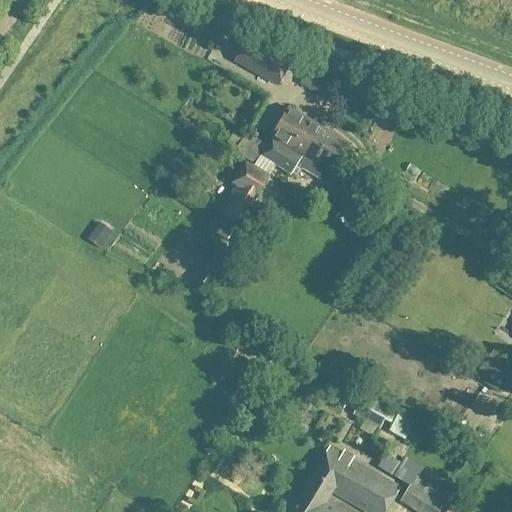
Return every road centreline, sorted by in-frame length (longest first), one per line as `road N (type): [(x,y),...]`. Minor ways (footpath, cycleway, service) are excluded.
road 1 (tertiary): [(511,82),(291,0)]
road 2 (unclassified): [(511,263),(394,196)]
